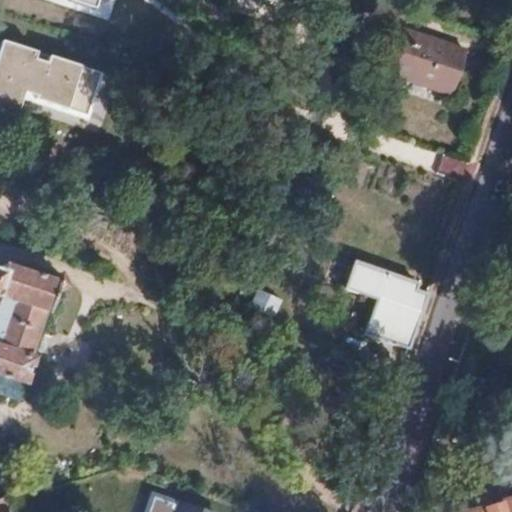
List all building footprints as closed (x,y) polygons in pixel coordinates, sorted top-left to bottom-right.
[(119,0),(53,0),(113,19),(119,0)] [(449,94),(464,52),(402,31),(388,73),(449,94)] [(0,137),(0,138),(8,109),(0,106),(0,137)] [(27,370),(57,282),(2,262),(0,266),(0,370),(24,379),(27,370)] [(424,293),(396,284),(399,279),(372,269),(363,295),(376,300),(365,334),(406,349),(424,293)] [(0,392),(17,398),(24,379),(0,370),(0,392)] [(511,511),(511,500),(467,511),(511,511)]
